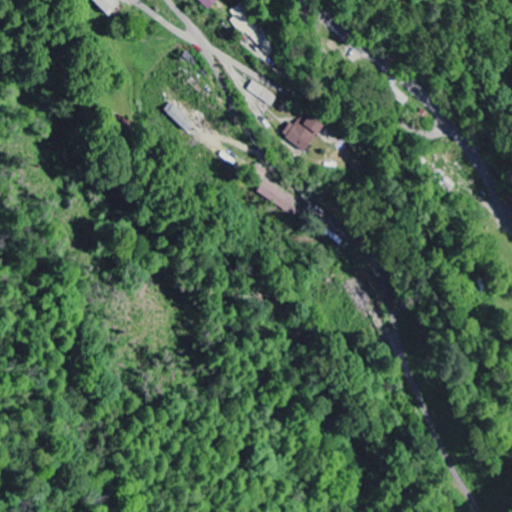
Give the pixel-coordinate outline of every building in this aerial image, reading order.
[(259,30),(240,5),(228,15),(246,39),(259,30)] [(387,92),(403,106),(408,100),(392,87),(387,92)] [(163,112),(187,133),(194,125),(171,103),(163,112)] [(303,153),(324,127),(310,116),(303,125),(295,119),(282,136),(303,153)] [(287,213),(295,200),(262,182),(255,195),(287,213)]
